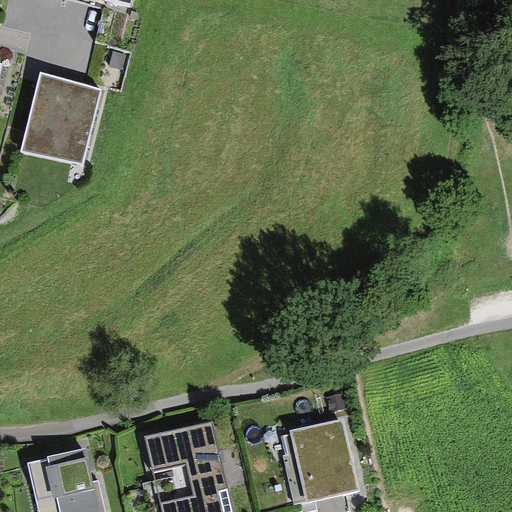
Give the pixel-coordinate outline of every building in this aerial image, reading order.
[(66,0),(129,17),(133,0),(66,0)] [(106,97),(36,81),(18,160),(88,176),(106,97)] [(337,425),(283,437),(299,507),(353,495),(337,425)] [(228,511),(209,429),(141,445),(149,481),(182,474),(190,505),(159,511),(228,511)] [(97,511),(84,454),(20,467),(29,511),(97,511)]
